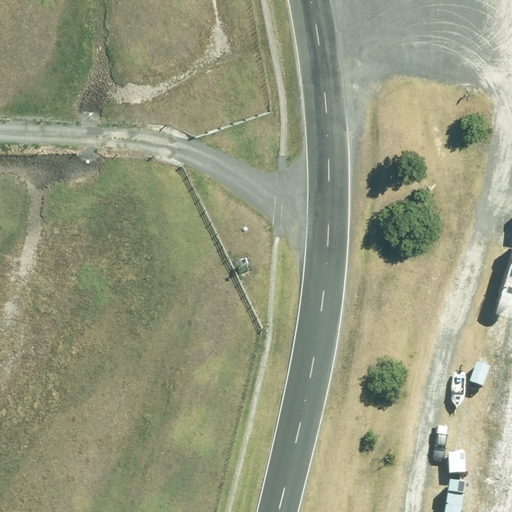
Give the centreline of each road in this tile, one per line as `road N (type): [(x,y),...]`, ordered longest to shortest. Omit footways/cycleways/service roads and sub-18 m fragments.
road 1 (track): [(502,0),(510,185),(452,359),(417,511)]
road 2 (secondary): [(299,0),(314,71),(308,331),(267,511)]
